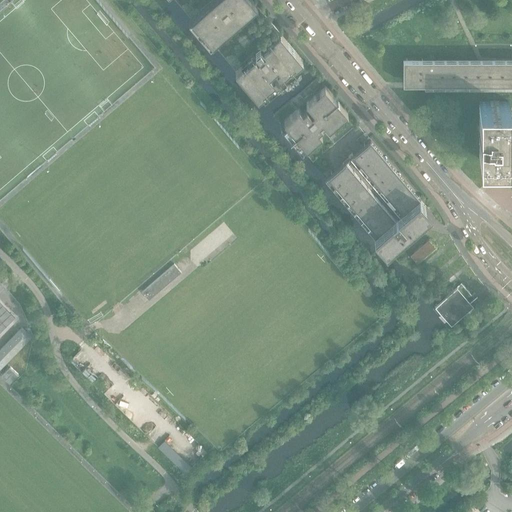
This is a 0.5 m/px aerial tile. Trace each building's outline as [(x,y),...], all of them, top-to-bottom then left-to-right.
[(310,69),(257,7),(251,0),(173,0),(190,20),(188,21),(210,47),(212,45),(235,71),(258,98),(258,99),(265,107),(310,69)] [(511,58),(403,58),(403,83),(495,83),(511,82),(511,58)] [(357,124),(348,113),(317,77),(272,116),(279,124),(280,124),(283,128),(303,151),(302,151),(312,163),(357,124)] [(510,135),(510,130),(510,126),(509,126),(509,101),(479,101),(479,130),(485,130),(485,132),(479,132),(479,159),(509,159),(509,135),(510,135)] [(431,210),(370,138),(352,153),(324,176),(385,248),(431,210)] [(417,263),(435,247),(428,239),(410,255),(417,263)] [(181,272),(174,263),(141,291),(148,300),(181,272)] [(463,308),(477,296),(476,295),(474,298),(471,295),(461,283),(434,306),(447,321),(463,308)] [(0,302),(0,333),(15,318),(0,302)] [(0,366),(30,336),(22,328),(0,350),(0,366)] [(0,374),(4,379),(12,370),(8,366),(0,373),(0,374)] [(8,383),(16,374),(12,370),(4,379),(8,383)]
